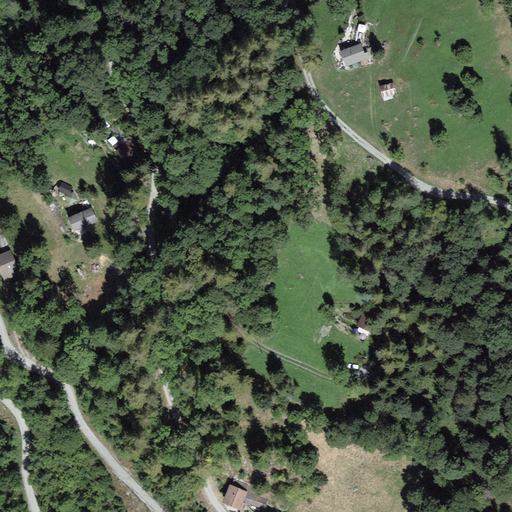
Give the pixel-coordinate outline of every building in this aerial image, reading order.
[(359,39),(337,46),(344,67),(366,60),(359,39)] [(392,84),(380,87),(384,101),(396,98),(392,84)] [(130,140),(115,153),(126,167),(142,154),(130,140)] [(85,202),(64,210),(73,234),(95,225),(85,202)] [(10,250),(0,254),(0,278),(2,283),(21,275),(10,250)] [(367,307),(359,323),(371,329),(378,312),(367,307)] [(410,337),(415,328),(408,325),(403,334),(410,337)] [(246,493),(228,487),(222,503),(239,511),(243,504),(261,510),(268,496),(249,489),(246,493)]
